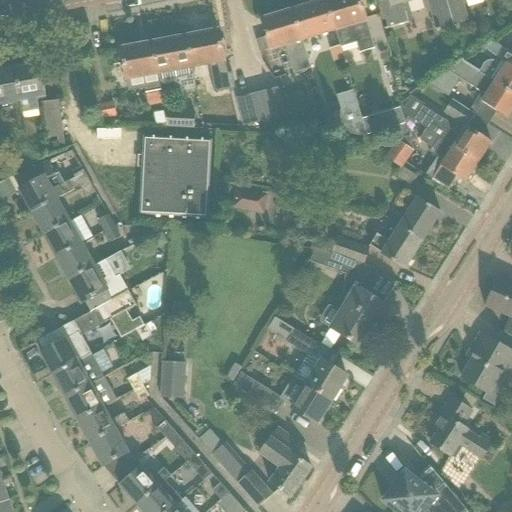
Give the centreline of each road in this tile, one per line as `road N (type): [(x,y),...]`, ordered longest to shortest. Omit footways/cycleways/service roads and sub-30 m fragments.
road 1 (unclassified): [(315,511),(511,200)]
road 2 (residential): [(96,511),(0,357)]
